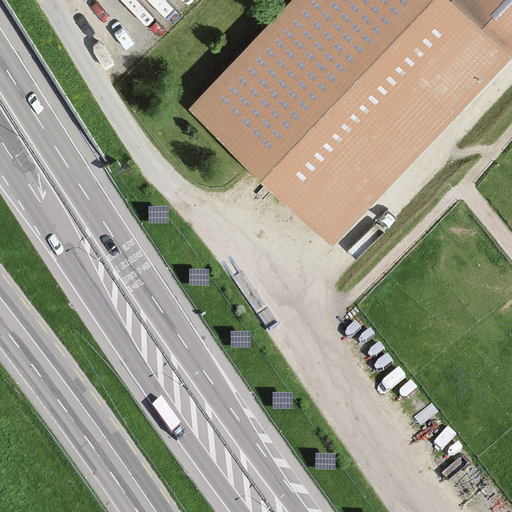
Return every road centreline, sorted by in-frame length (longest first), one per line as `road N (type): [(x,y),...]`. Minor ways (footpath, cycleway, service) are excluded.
road 1 (trunk): [(303,511),(0,60)]
road 2 (trunk): [(0,148),(156,397),(240,511)]
road 3 (track): [(159,181),(223,249),(403,511)]
road 4 (track): [(511,122),(292,349)]
road 5 (primary): [(138,511),(0,306)]
road 6 (unclassified): [(46,0),(159,181)]
